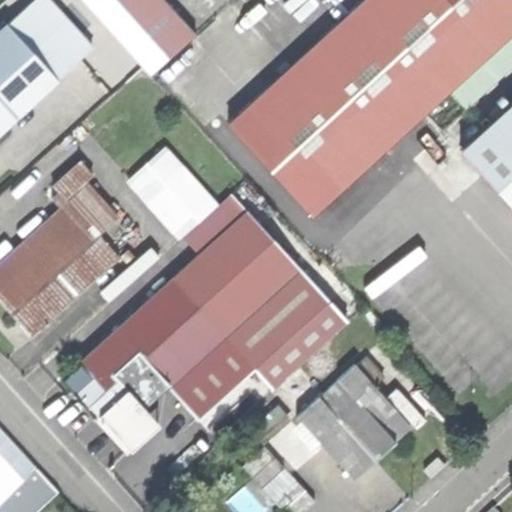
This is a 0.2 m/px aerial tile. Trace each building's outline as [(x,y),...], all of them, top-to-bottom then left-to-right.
[(49,0),(36,0),(6,28),(57,83),(94,49),(49,0)] [(117,0),(168,61),(196,37),(165,0),(117,0)] [(511,0),(358,0),(226,121),(310,214),(511,29),(511,0)] [(0,134),(57,83),(6,28),(0,33),(0,134)] [(511,101),(438,169),(460,194),(480,176),(502,155),(511,165),(511,101)] [(511,211),(511,165),(502,155),(480,176),(511,211)] [(0,299),(3,304),(19,321),(27,314),(39,328),(46,321),(48,324),(55,317),(53,314),(118,255),(97,233),(118,214),(87,179),(92,174),(79,159),(53,183),(68,199),(0,261),(0,299)] [(299,265),(248,208),(174,275),(225,332),(299,265)] [(330,299),(299,265),(225,332),(224,334),(254,367),(330,299)] [(143,406),(224,334),(225,332),(174,275),(99,342),(89,351),(61,377),(87,406),(112,434),(131,417),(143,406)] [(31,334),(39,328),(27,314),(19,321),(31,334)] [(86,347),(89,351),(99,342),(96,338),(86,347)] [(363,355),(353,364),(371,384),(381,374),(363,355)] [(352,477),(409,425),(371,384),(353,364),(351,361),(293,414),(327,450),(352,477)] [(158,423),(143,406),(131,417),(146,434),(158,423)] [(127,451),(146,434),(131,417),(112,434),(127,451)] [(0,423),(0,499),(37,468),(0,423)] [(241,464),(261,486),(283,465),(262,444),(241,464)] [(422,468),(429,476),(443,463),(436,455),(422,468)] [(293,477),(283,465),(261,486),(271,497),(293,477)] [(298,511),(313,499),(293,477),(271,497),(285,511),(298,511)]
